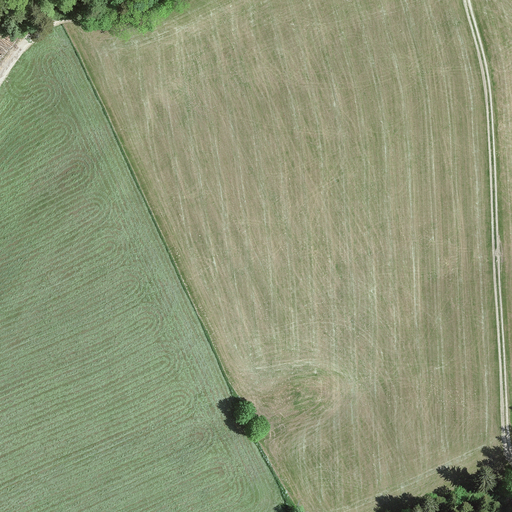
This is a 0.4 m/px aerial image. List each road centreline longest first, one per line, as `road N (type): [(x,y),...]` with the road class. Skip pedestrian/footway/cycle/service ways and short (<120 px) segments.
road 1 (track): [(511,459),(491,95),(468,0)]
road 2 (track): [(145,0),(43,20),(0,78)]
